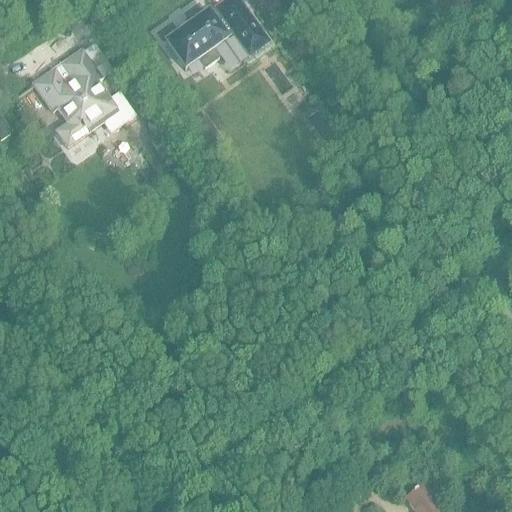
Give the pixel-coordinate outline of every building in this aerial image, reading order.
[(167,45),(165,47),(167,49),(183,71),(182,71),(184,73),(186,72),(198,63),(204,71),(218,61),(212,53),(224,44),(225,44),(227,43),(226,42),(232,37),(241,50),(261,36),(235,0),(230,0),(214,12),(215,13),(208,17),(208,16),(206,18),(192,28),(181,36),(167,46),(167,45)] [(55,134),(67,151),(86,137),(84,134),(115,112),(96,85),(112,74),(94,47),(83,55),(82,53),(60,68),(62,70),(56,74),(54,72),(33,87),(45,104),(49,101),(67,126),(55,134)] [(191,130),(213,162),(227,152),(204,121),(191,130)] [(166,130),(162,132),(156,123),(153,122),(149,123),(147,125),(146,130),(147,132),(152,139),(149,141),(162,161),(179,150),(166,130)] [(405,501),(413,511),(441,511),(424,487),(405,501)]
